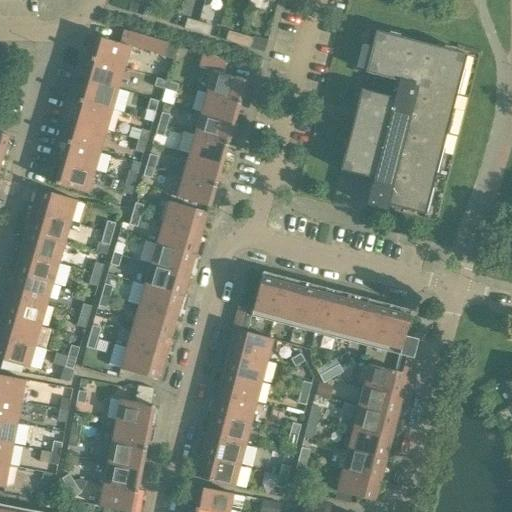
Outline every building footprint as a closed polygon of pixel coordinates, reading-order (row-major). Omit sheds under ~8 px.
[(154,21),(157,11),(145,7),(142,17),(154,21)] [(169,15),(157,11),(154,21),(166,24),(169,15)] [(196,33),(199,23),(186,20),(184,29),(196,33)] [(211,27),(199,23),(196,33),(208,36),(211,27)] [(85,59),(90,61),(90,60),(123,69),(130,48),(143,51),(147,39),(122,32),(119,44),(91,37),(85,59)] [(237,45),(240,36),(228,32),(225,42),(237,45)] [(388,35),(375,32),(364,72),(397,81),(392,98),(360,90),(339,171),(371,179),(364,206),(385,211),(387,206),(424,215),(466,55),(453,52),(453,49),(443,46),(442,49),(398,38),(399,35),(388,32),(388,35)] [(252,39),(240,36),(237,45),(249,49),(252,39)] [(163,44),(153,41),(149,53),(160,56),(163,44)] [(205,94),(239,104),(244,106),(251,83),(222,74),(226,62),(202,56),(198,68),(212,72),(205,94)] [(117,90),(123,69),(90,60),(90,61),(84,81),(117,90)] [(164,89),(167,81),(156,78),(154,86),(164,89)] [(111,111),(117,90),(84,81),(78,101),(111,111)] [(178,84),(167,81),(164,89),(175,93),(178,84)] [(233,125),(239,104),(205,94),(199,115),(233,125)] [(157,102),(149,99),(146,110),(154,112),(157,102)] [(105,131),(111,111),(78,101),(72,122),(105,131)] [(161,113),(158,124),(166,126),(169,115),(161,113)] [(226,145),(233,125),(199,115),(193,136),(226,145)] [(99,152),(105,131),(72,122),(66,143),(99,152)] [(163,137),(166,126),(158,124),(154,134),(163,137)] [(140,129),(137,140),(145,143),(149,132),(140,129)] [(220,166),(226,145),(193,136),(187,156),(220,166)] [(142,153),(145,143),(137,140),(134,151),(142,153)] [(93,173),(99,152),(66,143),(60,163),(93,173)] [(149,154),(145,165),(154,167),(157,157),(149,154)] [(214,187),(220,166),(187,156),(181,177),(214,187)] [(87,194),(93,173),(60,163),(54,185),(87,194)] [(150,178),(154,167),(145,165),(142,176),(150,178)] [(128,171),(125,182),(133,184),(137,173),(128,171)] [(208,207),(214,187),(181,177),(175,198),(208,207)] [(130,195),(133,184),(125,182),(122,193),(130,195)] [(37,189),(31,210),(70,221),(76,200),(37,189)] [(167,201),(161,223),(200,234),(206,213),(167,201)] [(134,203),(131,214),(139,216),(142,205),(134,203)] [(64,242),(70,221),(31,210),(25,231),(64,242)] [(136,227),(139,216),(131,214),(128,224),(136,227)] [(106,221),(103,231),(111,234),(115,224),(106,221)] [(194,255),(200,234),(161,223),(155,243),(194,255)] [(64,242),(25,231),(19,252),(58,263),(64,242)] [(108,245),(111,234),(103,231),(100,243),(108,245)] [(116,243),(113,254),(121,256),(124,245),(116,243)] [(188,276),(194,255),(155,243),(149,264),(188,276)] [(52,284),(58,263),(19,252),(13,273),(52,284)] [(118,267),(121,256),(113,254),(109,264),(118,267)] [(94,263),(91,273),(99,276),(102,265),(94,263)] [(182,296),(188,276),(149,264),(143,285),(182,296)] [(46,305),(52,284),(13,273),(7,294),(46,305)] [(96,287),(99,276),(91,273),(88,284),(96,287)] [(233,329),(246,332),(250,316),(398,354),(394,371),(408,374),(411,357),(416,339),(403,335),(408,315),(260,277),(251,309),(239,306),(236,317),(233,329)] [(104,284),(101,295),(108,297),(112,286),(104,284)] [(176,317),(182,296),(143,285),(137,306),(176,317)] [(40,326),(46,305),(7,294),(1,315),(40,326)] [(105,308),(108,297),(101,295),(97,306),(105,308)] [(82,304),(79,315),(87,317),(91,306),(82,304)] [(170,338),(176,317),(137,306),(131,326),(170,338)] [(0,336),(34,346),(40,326),(1,315),(0,317),(0,336)] [(84,328),(87,317),(79,315),(76,326),(84,328)] [(92,325),(89,336),(97,338),(100,327),(92,325)] [(164,359),(170,338),(131,326),(125,347),(164,359)] [(233,329),(227,350),(266,360),(272,339),(246,332),(233,329)] [(0,360),(27,368),(34,346),(0,336),(0,360)] [(93,349),(97,338),(89,336),(86,347),(93,349)] [(70,345),(67,356),(75,358),(78,348),(70,345)] [(158,379),(164,359),(125,347),(119,368),(158,379)] [(261,381),(266,360),(227,350),(222,371),(261,381)] [(294,367),(304,361),(300,354),(290,359),(294,367)] [(72,369),(75,358),(67,356),(63,367),(72,369)] [(338,364),(328,369),(332,377),(342,371),(338,364)] [(369,364),(363,386),(402,396),(408,374),(394,371),(369,364)] [(332,377),(328,369),(318,375),(322,382),(332,377)] [(255,402),(261,381),(222,371),(217,392),(255,402)] [(0,397),(21,402),(25,380),(0,374),(0,397)] [(302,381),(300,391),(308,393),(311,383),(302,381)] [(135,401),(150,404),(153,388),(138,385),(135,401)] [(397,417),(402,396),(363,386),(358,407),(397,417)] [(78,391),(75,402),(84,403),(86,392),(78,391)] [(305,405),(308,393),(300,391),(296,403),(305,405)] [(250,423),(255,402),(217,392),(211,413),(250,423)] [(0,419),(17,423),(21,402),(0,397),(0,419)] [(62,397),(60,408),(68,410),(71,399),(62,397)] [(153,405),(150,404),(135,401),(120,398),(116,420),(148,427),(153,405)] [(311,406),(309,416),(317,418),(320,408),(311,406)] [(391,438),(397,417),(358,407),(352,427),(391,438)] [(66,421),(68,410),(60,408),(58,419),(66,421)] [(244,444),(250,423),(211,413),(206,434),(244,444)] [(313,430),(317,418),(309,416),(305,427),(313,430)] [(0,441),(13,444),(17,423),(0,419),(0,441)] [(144,448),(148,427),(116,420),(111,441),(144,448)] [(72,423),(70,433),(78,435),(80,424),(72,423)] [(292,423),(289,433),(297,435),(300,425),(292,423)] [(386,458),(391,438),(352,427),(347,448),(386,458)] [(76,447),(78,435),(70,433),(68,445),(76,447)] [(294,447),(297,435),(289,433),(286,445),(294,447)] [(239,465),(244,444),(206,434),(200,455),(239,465)] [(0,463),(8,465),(13,444),(0,441),(0,463)] [(53,441),(51,451),(59,453),(61,443),(53,441)] [(140,469),(144,448),(111,441),(107,462),(140,469)] [(301,446),(298,457),(307,460),(310,448),(301,446)] [(381,479),(386,458),(347,448),(342,469),(381,479)] [(57,465),(59,453),(51,451),(48,463),(57,465)] [(233,487),(239,465),(200,455),(195,476),(233,487)] [(304,471),(307,460),(298,457),(295,468),(304,471)] [(136,491),(136,490),(140,469),(107,462),(103,484),(136,491)] [(0,486),(4,487),(8,465),(0,463),(0,486)] [(281,464),(278,475),(286,477),(289,466),(281,464)] [(375,501),(381,479),(342,469),(336,491),(375,501)] [(61,479),(67,488),(74,483),(68,474),(61,479)] [(283,489),(286,477),(278,475),(275,487),(283,489)] [(80,492),(74,483),(67,488),(73,497),(80,492)] [(137,511),(142,491),(136,490),(136,491),(103,484),(98,506),(126,511),(129,511),(137,511)] [(198,487),(194,508),(214,511),(228,511),(232,493),(198,487)] [(277,511),(279,503),(265,500),(262,511),(277,511)] [(0,511),(129,511),(126,511),(125,511),(44,511),(0,503),(0,511)]
